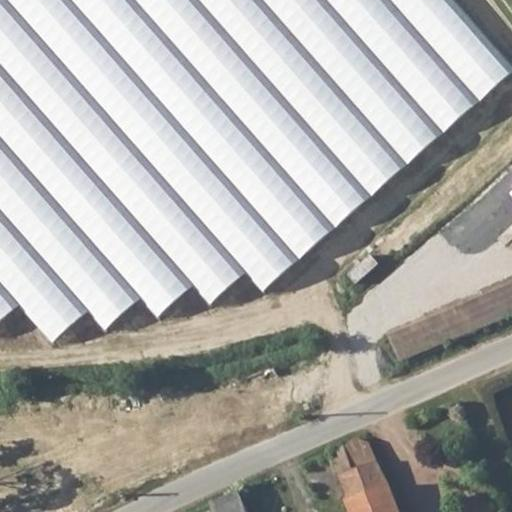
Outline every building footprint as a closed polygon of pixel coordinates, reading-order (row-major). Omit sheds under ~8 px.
[(511,80),(511,60),(458,0),(0,0),(0,328),(23,308),(56,347),(92,316),(108,335),(147,302),(164,322),(199,292),(213,308),(251,275),(267,293),(511,80)] [(511,283),(389,338),(400,365),(511,316),(511,283)] [(356,474),(380,463),(371,442),(362,439),(344,447),(356,474)] [(356,474),(344,447),(328,454),(352,511),(402,511),(380,463),(356,474)] [(217,511),(249,511),(242,491),(214,503),(217,511)]
